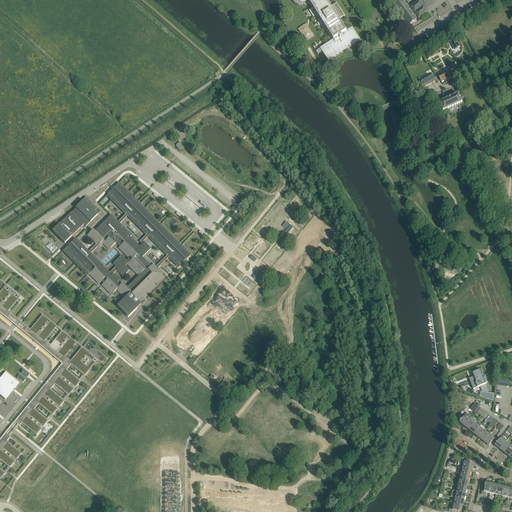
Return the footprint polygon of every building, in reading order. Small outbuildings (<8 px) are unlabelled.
[(287,0),(288,1),(289,0),(292,0),(294,2),(294,3),(295,4),(296,5),(297,5),(298,6),(299,6),(301,7),(302,7),(303,7),(304,7),(305,7),(306,6),(307,6),(308,5),(310,4),(334,40),(320,48),(328,61),(360,40),(352,28),(347,31),(339,20),(345,16),(337,3),(331,7),(326,0),(287,0)] [(419,19),(427,12),(419,1),(410,7),(411,8),(409,10),(401,0),(400,0),(394,5),(402,15),(400,17),(407,27),(417,20),(416,19),(418,18),(419,19)] [(455,38),(450,41),(453,46),(454,46),(455,49),(458,48),(460,47),(455,38)] [(440,48),(426,56),(428,60),(431,58),(430,57),(439,52),(439,54),(442,52),(440,48)] [(427,62),(417,64),(420,73),(426,72),(429,71),(427,62)] [(438,75),(439,78),(442,82),(459,73),(455,66),(438,75)] [(434,74),(419,82),(422,88),(437,80),(434,74)] [(462,102),(461,99),(459,94),(439,103),(443,111),(462,102)] [(181,148),(182,151),(186,150),(184,141),(176,144),(177,149),(181,148)] [(110,215),(94,231),(93,230),(89,234),(98,243),(89,252),(76,238),(71,243),(70,242),(68,244),(69,245),(64,250),(76,262),(77,263),(76,265),(75,264),(76,265),(77,267),(78,267),(78,266),(79,265),(89,275),(91,273),(94,276),(95,275),(98,278),(97,279),(100,282),(101,282),(103,284),(106,287),(107,286),(110,289),(109,289),(113,293),(116,290),(118,288),(126,297),(124,299),(117,306),(125,314),(128,317),(141,305),(136,300),(141,296),(139,294),(161,272),(158,268),(170,256),(170,257),(179,266),(184,261),(185,262),(187,261),(186,260),(191,255),(181,245),(180,246),(179,244),(180,244),(179,243),(161,225),(160,224),(159,225),(158,224),(159,223),(140,204),(140,203),(139,204),(138,203),(138,202),(119,183),(114,188),(113,187),(111,188),(112,189),(107,194),(108,195),(126,213),(127,213),(118,222),(111,215),(110,215)] [(52,231),(61,240),(64,244),(84,224),(86,227),(98,215),(97,215),(101,212),(97,209),(86,197),(83,200),(75,208),(76,208),(72,212),(71,212),(63,220),(52,231)] [(252,283),(245,277),(242,281),(249,287),(252,283)] [(0,312),(6,318),(10,313),(8,312),(10,310),(9,309),(16,301),(12,297),(14,295),(9,291),(7,293),(3,290),(0,293),(0,312)] [(6,318),(25,333),(28,328),(10,313),(6,318)] [(28,328),(25,333),(33,339),(34,338),(35,340),(35,341),(53,356),(53,355),(55,356),(54,357),(62,363),(63,363),(63,365),(62,365),(56,372),(57,373),(55,374),(40,392),(41,393),(39,394),(38,393),(24,411),(25,412),(23,414),(22,413),(16,421),(20,425),(21,423),(23,425),(24,424),(34,432),(34,433),(36,435),(41,430),(38,428),(41,424),(44,426),(48,421),(46,419),(45,419),(37,413),(35,411),(35,410),(34,409),(38,404),(39,405),(40,404),(50,413),(50,414),(52,416),(57,410),(55,408),(57,405),(60,407),(64,401),(62,399),(61,400),(51,391),(51,390),(50,390),(55,384),(56,385),(67,393),(66,394),(68,396),(73,390),(71,388),(74,385),(76,387),(80,381),(79,380),(78,381),(68,372),(68,371),(67,370),(71,365),(75,368),(75,367),(77,369),(83,374),(83,375),(85,376),(89,371),(88,370),(90,368),(91,369),(94,365),(91,362),(92,361),(91,360),(93,357),(89,353),(89,354),(87,353),(87,352),(82,347),(80,350),(74,359),(73,358),(70,361),(65,357),(66,356),(65,355),(74,345),(74,346),(77,343),(71,338),(69,341),(66,338),(67,336),(62,331),(60,334),(61,334),(52,345),(51,344),(51,345),(45,341),(46,340),(45,339),(52,331),(54,329),(55,329),(57,327),(56,326),(56,327),(55,329),(41,317),(42,315),(43,316),(43,315),(42,315),(40,317),(41,318),(32,328),(30,330),(28,328)] [(474,377),(469,379),(471,383),(473,389),(480,387),(485,384),(486,384),(487,383),(482,370),(473,373),(474,377)] [(5,400),(15,387),(19,383),(6,372),(0,378),(0,393),(0,392),(2,394),(1,394),(2,395),(3,394),(4,395),(3,396),(4,397),(5,396),(6,397),(4,399),(5,400)] [(480,392),(480,397),(494,402),(495,394),(480,392)] [(476,412),(480,407),(475,403),(471,408),(476,412)] [(485,419),(489,415),(485,411),(481,416),(485,419)] [(256,447),(269,456),(276,447),(274,445),(276,442),(263,432),(267,426),(265,424),(266,422),(255,413),(246,425),(261,437),(257,443),(258,444),(256,447)] [(460,423),(465,427),(472,417),(467,414),(461,420),(460,421),(461,421),(459,423),(460,423)] [(477,421),(472,417),(465,427),(469,431),(475,424),(477,421)] [(5,434),(10,438),(20,425),(16,421),(5,434)] [(480,428),(475,424),(469,431),(474,434),(480,428)] [(485,431),(480,428),(474,434),(479,438),(485,431)] [(289,430),(281,440),(294,450),(295,447),(297,449),(301,443),(316,454),(318,452),(320,454),(327,444),(315,435),(314,437),(312,435),(308,441),(293,430),(291,432),(289,430)] [(487,434),(485,431),(479,438),(484,442),(489,435),(492,433),(489,431),(487,434)] [(0,478),(1,479),(5,473),(3,471),(2,472),(0,470),(0,459),(7,465),(7,466),(9,468),(14,463),(12,461),(15,457),(17,459),(21,454),(19,451),(18,452),(8,444),(8,443),(7,441),(10,438),(5,434),(0,440),(0,478)] [(215,435),(206,446),(220,457),(224,452),(226,454),(229,451),(237,458),(239,454),(245,459),(252,451),(239,441),(238,443),(236,441),(231,447),(215,435)] [(489,435),(484,442),(489,446),(490,445),(491,444),(494,439),(489,435)] [(497,443),(496,444),(495,446),(500,450),(505,443),(507,441),(502,437),(497,443)] [(510,447),(506,443),(505,443),(500,450),(505,453),(510,447)] [(471,464),(471,463),(472,460),(459,457),(458,460),(464,462),(463,468),(471,470),(473,464),(471,464)] [(471,470),(463,468),(460,467),(458,473),(461,474),(470,476),(471,470)] [(460,480),(458,486),(467,488),(468,482),(460,480)] [(482,489),(481,494),(486,496),(487,493),(490,493),(492,485),(486,484),(486,483),(485,485),(485,486),(484,490),(482,489)] [(452,491),(466,494),(467,488),(458,486),(455,485),(454,491),(452,491)] [(492,485),(490,493),(496,495),(498,486),(492,485)] [(502,496),(504,488),(498,486),(496,495),(495,497),(498,498),(499,496),(502,496)] [(504,488),(502,496),(508,498),(510,489),(504,488)] [(464,500),(466,494),(452,491),(451,497),(464,500)] [(453,504),(454,504),(463,506),(464,500),(451,497),(454,498),(453,504)] [(291,511),(293,502),(284,501),(283,508),(216,498),(218,507),(251,511),(291,511)]
